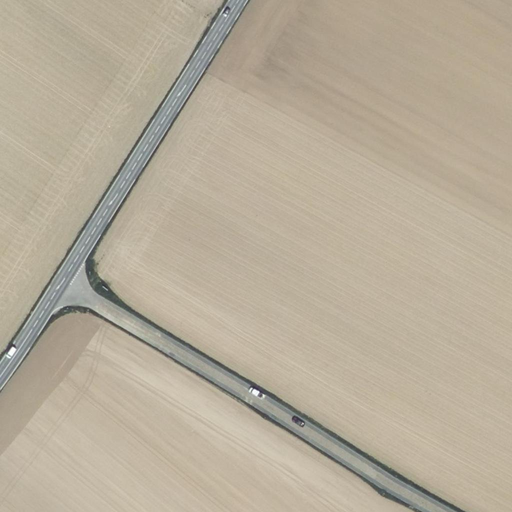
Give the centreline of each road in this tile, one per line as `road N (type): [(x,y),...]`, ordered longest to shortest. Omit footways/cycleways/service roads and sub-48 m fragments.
road 1 (unclassified): [(65,279),(446,511)]
road 2 (secondary): [(238,0),(65,279)]
